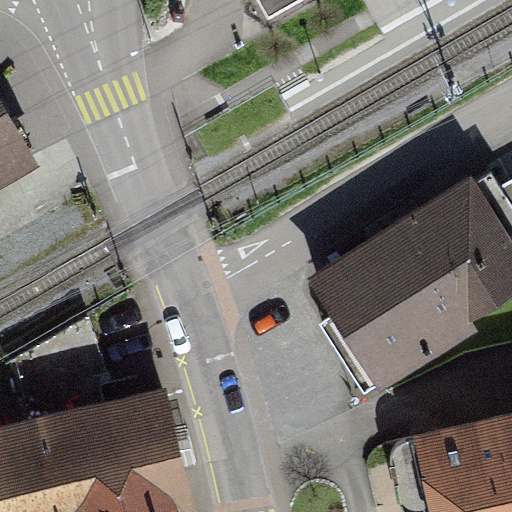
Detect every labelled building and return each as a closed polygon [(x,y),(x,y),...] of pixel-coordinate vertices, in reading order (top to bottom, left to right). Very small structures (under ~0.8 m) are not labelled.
[(247,0),(263,26),(307,0),(247,0)] [(0,183),(22,171),(0,133),(0,183)] [(511,183),(491,196),(511,233),(511,183)] [(485,185),(315,279),(378,393),(511,319),(511,233),(491,196),(485,185)] [(192,511),(165,395),(0,436),(0,511),(192,511)] [(511,511),(511,413),(423,434),(440,511),(511,511)]
